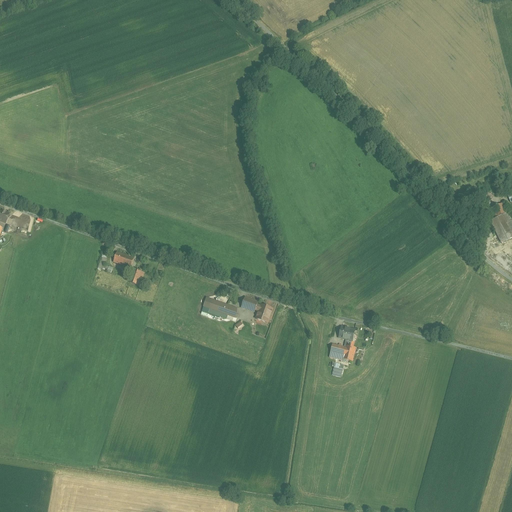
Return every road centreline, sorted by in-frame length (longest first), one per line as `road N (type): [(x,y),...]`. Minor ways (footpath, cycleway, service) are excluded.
road 1 (unclassified): [(511,353),(271,299),(0,202)]
road 2 (unclassified): [(511,277),(487,261),(423,181),(235,0)]
